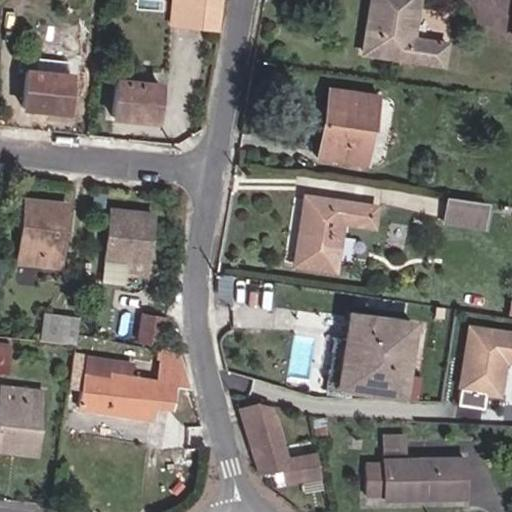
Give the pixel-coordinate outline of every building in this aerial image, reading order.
[(220,0),(171,0),(171,22),(219,24),(220,0)] [(449,40),(414,34),(419,0),(371,0),(362,56),(444,70),(449,40)] [(64,109),(66,72),(24,69),(21,106),(64,109)] [(153,120),(157,82),(115,78),(110,115),(153,120)] [(370,168),(382,95),(328,86),(316,160),(370,168)] [(58,264),(64,212),(39,210),(40,199),(22,198),(18,248),(40,250),(39,262),(58,264)] [(65,201),(40,199),(39,210),(64,212),(65,201)] [(484,208),(434,201),(431,228),(481,234),(484,208)] [(147,271),(151,222),(126,219),(127,206),(109,204),(105,256),(127,258),(126,269),(147,271)] [(373,214),(300,204),(290,276),(332,282),(336,248),(368,252),(373,214)] [(152,208),(127,206),(126,219),(151,222),(152,208)] [(404,389),(414,318),(351,309),(341,379),(404,389)] [(136,344),(163,350),(166,318),(140,315),(136,344)] [(172,381),(188,384),(178,353),(163,350),(136,344),(119,340),(112,374),(87,368),(93,334),(79,331),(76,344),(68,388),(83,390),(81,407),(150,417),(152,406),(156,379),(172,381)] [(511,367),(511,340),(466,333),(462,354),(466,355),(464,368),(460,367),(453,410),(479,414),(481,397),(494,400),(500,366),(511,367)] [(0,372),(6,373),(10,338),(0,337),(0,372)] [(156,379),(152,406),(168,408),(172,381),(156,379)] [(0,406),(0,447),(14,448),(15,437),(37,439),(42,386),(23,385),(21,397),(1,395),(0,406)] [(267,413),(265,406),(251,402),(233,408),(250,466),(254,475),(259,474),(243,421),(267,413)] [(282,459),(267,413),(243,421),(259,474),(277,470),(280,482),(316,475),(312,454),(282,459)] [(36,450),(37,439),(15,437),(14,448),(36,450)] [(395,474),(373,472),(370,503),(392,505),(392,510),(468,511),(471,471),(421,466),(421,455),(397,453),(395,474)]
